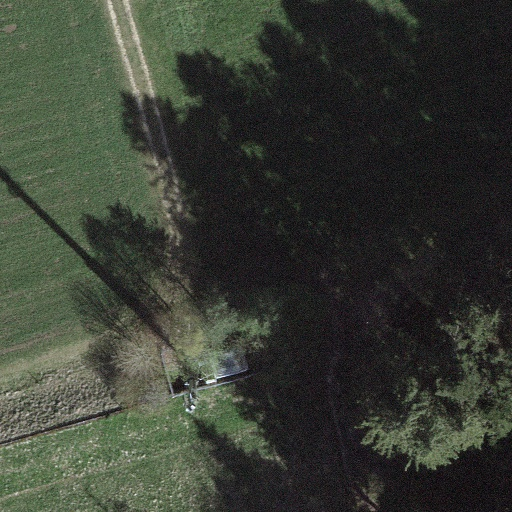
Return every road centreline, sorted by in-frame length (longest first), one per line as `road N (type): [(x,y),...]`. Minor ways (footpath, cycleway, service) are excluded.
road 1 (track): [(119,0),(172,178),(190,275)]
road 2 (track): [(190,275),(143,340),(0,384)]
